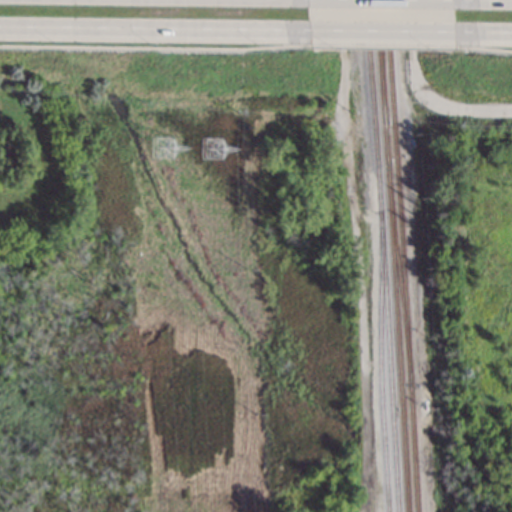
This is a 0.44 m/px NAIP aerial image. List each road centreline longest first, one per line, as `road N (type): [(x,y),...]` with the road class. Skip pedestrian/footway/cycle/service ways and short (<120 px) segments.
road 1 (secondary): [(0,26),(306,29)]
road 2 (secondary): [(306,29),(451,31)]
